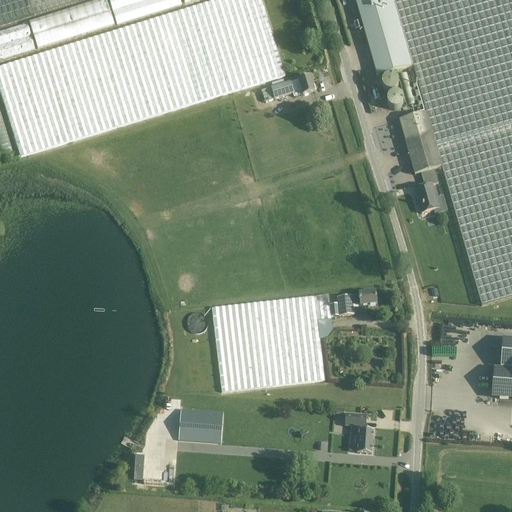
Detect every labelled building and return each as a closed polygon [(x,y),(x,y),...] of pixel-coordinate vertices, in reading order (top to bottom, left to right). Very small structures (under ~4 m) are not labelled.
[(0,92),(21,159),(256,86),(284,77),(259,0),(219,0),(0,68),(0,92)] [(85,0),(0,0),(0,26),(63,7),(85,0)] [(511,0),(354,0),(377,78),(413,68),(419,90),(412,92),(417,111),(424,108),(426,114),(399,122),(415,176),(420,175),(424,188),(414,191),(421,215),(438,210),(431,187),(438,185),(434,171),(441,168),(481,307),(511,298),(511,0)] [(270,89),(264,91),(268,103),(274,101),(292,95),(294,98),(302,95),(302,97),(315,93),(310,77),(298,81),(290,84),(290,83),(270,89)] [(403,106),(402,103),(401,101),(399,99),(396,98),(392,98),(390,100),(388,102),(387,105),(387,107),(387,108),(389,111),(391,113),(392,114),(394,114),(397,114),(400,112),(402,111),(402,109),(403,106)] [(0,112),(0,154),(6,153),(11,151),(0,112)] [(222,394),(256,390),(324,382),(318,322),(331,321),(330,318),(339,318),(354,316),(353,306),(360,305),(360,307),(377,306),(375,293),(359,295),(359,296),(336,299),(337,305),(330,306),(329,296),(212,310),(222,394)] [(457,329),(457,322),(447,321),(447,329),(457,329)] [(455,380),(470,381),(471,346),(466,346),(467,324),(457,324),(456,350),(436,349),(435,373),(444,374),(444,371),(455,371),(455,380)] [(511,344),(506,344),(504,371),(496,371),(494,399),(511,400),(511,344)] [(181,411),(178,442),(221,445),(223,414),(181,411)] [(366,417),(346,415),(345,427),(360,429),(360,431),(359,430),(357,456),(372,457),(372,455),(374,432),(364,431),(364,429),(365,429),(366,417)] [(135,469),(143,470),(144,458),(136,457),(135,469)]
